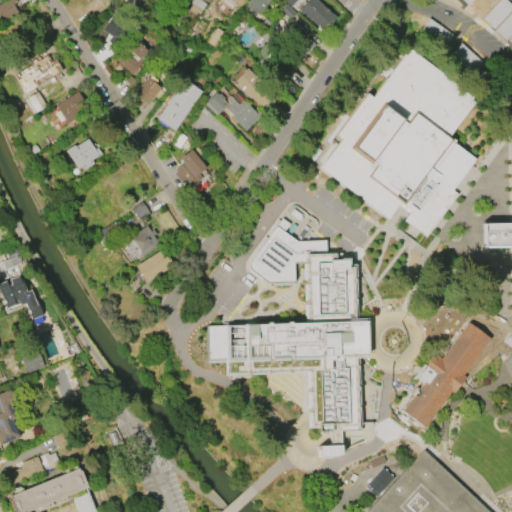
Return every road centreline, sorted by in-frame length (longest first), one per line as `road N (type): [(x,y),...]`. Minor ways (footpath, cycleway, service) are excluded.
road 1 (residential): [(374,0),(165,306)]
road 2 (residential): [(51,0),(204,250)]
